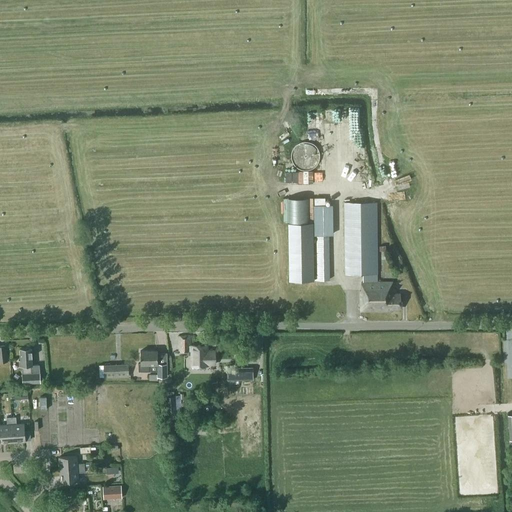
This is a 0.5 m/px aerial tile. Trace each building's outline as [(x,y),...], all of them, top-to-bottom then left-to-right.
[(312,169),(314,167),(317,165),(318,163),(319,160),(320,157),(320,155),(319,152),(318,148),(316,146),(315,145),(314,143),(311,143),(309,142),(307,142),(304,141),(301,142),(299,143),(297,144),(294,146),(293,148),(292,150),(291,153),(291,155),(291,157),(291,158),(292,161),(294,165),(295,166),(297,168),(299,169),(301,169),(303,170),(305,170),(307,170),(308,170),(312,169)] [(315,247),(315,277),(329,277),(329,232),(331,232),(331,205),(325,204),(325,197),(315,197),(315,247)] [(345,273),(363,272),(363,280),(362,280),(362,288),(360,288),(360,308),(392,308),(392,307),(399,307),(399,291),(392,291),(392,279),(376,279),(376,272),(377,201),(345,201),(345,273)] [(314,280),(313,222),(288,222),(289,280),(314,280)] [(190,345),(190,336),(177,336),(177,346),(180,346),(180,351),(191,351),(191,365),(206,365),(206,364),(215,364),(215,350),(206,350),(206,345),(190,345)] [(22,366),(23,384),(40,383),(39,364),(33,365),(32,347),(20,348),(20,359),(19,359),(19,366),(22,366)] [(141,363),(138,363),(138,371),(157,370),(158,374),(150,374),(150,379),(158,379),(158,376),(167,376),(167,363),(158,363),(158,350),(140,350),(141,363)] [(128,363),(104,365),(104,376),(104,377),(128,375),(128,363)] [(228,379),(240,378),(240,369),(228,369),(228,379)] [(15,391),(16,399),(28,399),(27,391),(15,391)] [(181,409),(181,395),(166,396),(166,398),(164,398),(164,410),(181,409)] [(7,424),(0,424),(0,442),(12,442),(11,417),(6,417),(7,424)] [(11,417),(12,442),(24,441),(23,423),(16,424),(15,417),(11,417)] [(60,469),(85,467),(92,467),(92,461),(86,462),(86,463),(78,463),(77,456),(59,457),(60,469)] [(85,467),(60,469),(61,481),(79,480),(78,472),(85,472),(85,467)] [(121,486),(103,487),(104,498),(122,497),(121,486)]
